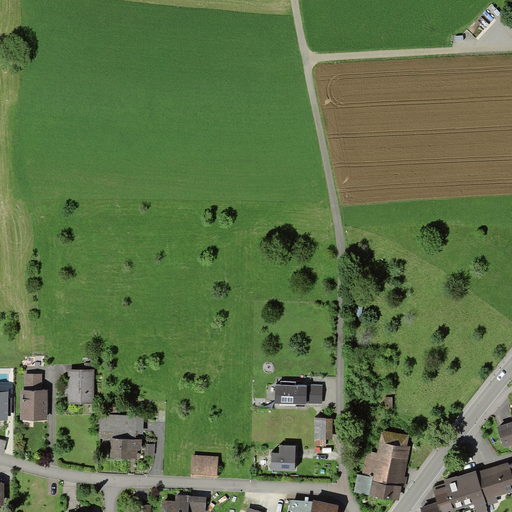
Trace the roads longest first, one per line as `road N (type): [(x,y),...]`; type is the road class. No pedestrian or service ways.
road 1 (track): [(305,59),(340,243),(343,494)]
road 2 (track): [(511,48),(305,59),(295,0)]
road 3 (residential): [(111,479),(343,494),(357,511)]
